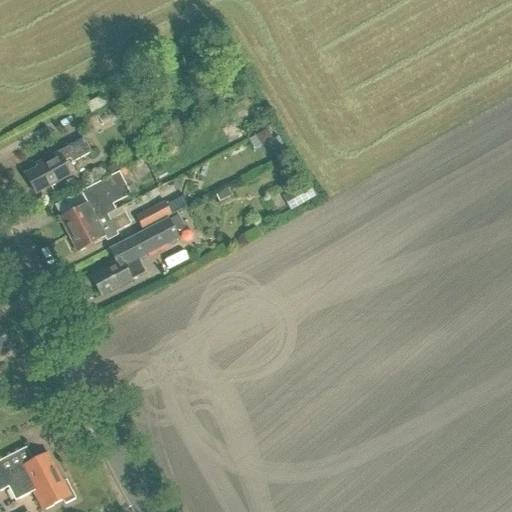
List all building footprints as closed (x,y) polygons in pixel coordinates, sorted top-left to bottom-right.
[(84,106),(90,115),(108,105),(102,95),(84,106)] [(63,152),(59,154),(58,153),(36,165),(38,170),(25,177),(35,194),(70,175),(64,164),(68,162),(70,165),(91,154),(83,140),(62,151),(63,152)] [(60,219),(69,236),(107,216),(103,209),(128,195),(117,174),(90,189),(96,200),(60,219)] [(279,197),(287,211),(306,201),(298,186),(279,197)] [(212,194),(216,203),(229,196),(224,187),(212,194)] [(134,218),(139,228),(166,214),(160,204),(134,218)] [(69,236),(78,254),(105,240),(105,239),(131,226),(125,214),(110,222),(107,216),(69,236)] [(91,279),(100,297),(131,281),(131,280),(144,273),(137,260),(177,239),(173,231),(182,227),(177,217),(168,222),(168,221),(109,251),(117,266),(91,279)] [(0,350),(8,346),(0,330),(0,329),(0,350)] [(0,493),(8,489),(15,502),(33,493),(42,511),(43,511),(63,502),(65,505),(75,500),(65,481),(62,483),(47,454),(20,468),(20,469),(4,477),(0,469),(0,493)]
